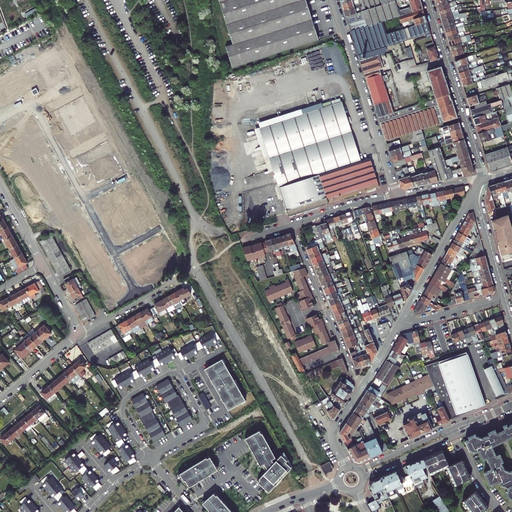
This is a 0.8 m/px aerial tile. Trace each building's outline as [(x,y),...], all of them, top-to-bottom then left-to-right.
[(220,0),(235,45),(228,48),(234,69),(320,42),(306,0),(220,0)] [(341,4),(343,10),(359,5),(359,3),(353,5),(353,2),(358,1),(357,0),(354,0),(352,1),(341,4)] [(361,11),(381,5),(379,0),(357,0),(358,1),(359,3),(359,5),(361,11)] [(419,0),(415,0),(409,2),(411,8),(408,8),(398,11),(400,15),(422,8),(419,0)] [(350,31),(383,21),(399,16),(400,15),(398,11),(395,1),(381,5),(361,11),(345,16),(350,31)] [(439,7),(440,11),(457,6),(456,5),(457,5),(456,2),(455,2),(439,7)] [(345,16),(361,11),(359,5),(343,10),(345,16)] [(457,6),(440,11),(442,16),(457,11),(459,10),(458,8),(458,9),(457,6)] [(26,18),(38,12),(36,8),(24,15),(26,18)] [(399,28),(400,30),(426,21),(422,8),(400,15),(399,16),(401,23),(408,21),(409,24),(399,28)] [(442,16),(443,20),(460,14),(460,13),(458,14),(457,11),(442,16)] [(445,24),(462,18),(466,17),(465,15),(467,14),(467,12),(461,14),(460,14),(443,20),(445,24)] [(463,21),(462,18),(445,24),(446,28),(456,25),(466,22),(466,20),(463,21)] [(350,31),(359,61),(368,58),(368,56),(371,55),(372,57),(379,54),(379,55),(384,53),(386,48),(385,46),(430,32),(426,21),(400,30),(387,34),(383,21),(350,31)] [(447,33),(449,37),(464,32),(463,28),(447,33)] [(449,37),(450,42),(461,38),(466,37),(464,32),(449,37)] [(461,38),(450,42),(452,47),(462,44),(462,43),(467,41),(466,39),(461,40),(461,38)] [(462,44),(452,47),(453,52),(469,47),(470,46),(468,42),(462,44)] [(438,59),(434,45),(426,48),(430,61),(438,59)] [(453,52),(455,56),(466,53),(469,52),(469,51),(470,50),(470,48),(469,48),(469,47),(453,52)] [(455,56),(456,61),(467,57),(466,53),(455,56)] [(368,58),(359,61),(362,67),(381,61),(379,55),(379,54),(372,57),(371,55),(368,56),(368,58)] [(467,57),(456,61),(458,67),(473,62),(482,59),(481,57),(478,58),(477,54),(467,57)] [(396,63),(398,71),(416,65),(414,57),(396,63)] [(381,61),(362,67),(365,78),(381,74),(379,69),(383,68),(381,61)] [(458,67),(460,73),(482,66),(482,64),(474,66),(473,62),(458,67)] [(460,73),(462,79),(477,74),(476,71),(478,70),(480,70),(485,69),(484,66),(482,66),(460,73)] [(449,94),(441,67),(427,71),(435,98),(449,94)] [(490,86),(511,80),(509,74),(508,72),(488,79),(490,86)] [(381,76),(381,74),(365,78),(378,117),(393,112),(384,85),(381,76)] [(387,74),(381,76),(384,85),(390,83),(387,74)] [(462,79),(464,86),(487,79),(486,75),(478,78),(477,74),(462,79)] [(511,84),(497,89),(501,101),(503,100),(511,97),(511,84)] [(385,140),(408,133),(415,131),(421,129),(457,118),(449,94),(435,98),(393,112),(378,117),(385,140)] [(468,98),(470,106),(487,101),(486,97),(479,99),(478,95),(468,98)] [(511,97),(503,100),(505,109),(509,122),(511,121),(511,97)] [(501,101),(472,110),(473,115),(481,113),(482,117),(491,114),(495,112),(498,111),(505,109),(503,100),(501,101)] [(323,107),(260,128),(273,169),(288,216),(379,186),(370,158),(360,161),(341,101),(323,107)] [(258,124),(260,128),(323,107),(321,104),(258,124)] [(473,115),(476,125),(493,120),(491,114),(482,117),(481,113),(473,115)] [(476,125),(479,134),(497,129),(496,124),(501,122),(500,118),(498,119),(493,120),(476,125)] [(440,132),(441,134),(445,133),(460,129),(458,122),(443,127),(444,130),(440,132)] [(507,142),(504,131),(503,127),(497,129),(479,134),(482,143),(492,140),(491,136),(490,136),(489,135),(497,132),(501,144),(507,142)] [(268,171),(273,169),(260,128),(255,130),(268,171)] [(460,129),(445,133),(446,139),(462,134),(460,129)] [(446,139),(444,139),(445,142),(441,143),(442,146),(453,143),(464,139),(462,134),(446,139)] [(468,152),(464,139),(453,143),(457,156),(468,152)] [(493,170),(511,164),(511,160),(508,146),(484,154),(489,169),(493,170)] [(472,165),(468,152),(457,156),(444,160),(440,147),(428,151),(433,165),(438,182),(453,178),(449,167),(454,166),(452,162),(459,160),(461,168),(472,165)] [(389,151),(391,157),(409,151),(409,148),(407,149),(407,148),(401,150),(400,148),(395,149),(389,151)] [(391,157),(392,162),(404,158),(410,156),(412,156),(410,150),(409,151),(391,157)] [(426,167),(427,172),(431,183),(438,182),(433,165),(426,167)] [(474,171),(472,165),(461,168),(457,170),(458,173),(462,171),(464,176),(473,174),(474,171)] [(414,187),(408,169),(407,166),(401,168),(403,175),(397,177),(401,187),(403,189),(414,187)] [(414,167),(408,169),(414,187),(420,186),(416,175),(414,167)] [(422,173),(416,175),(420,186),(431,183),(427,172),(422,174),(422,173)] [(511,202),(505,181),(500,183),(504,197),(506,196),(509,205),(511,204),(511,202)] [(500,183),(494,184),(497,194),(500,193),(502,199),(504,199),(504,197),(500,183)] [(497,194),(494,184),(489,186),(492,198),(498,197),(497,194)] [(466,195),(464,186),(453,188),(455,197),(466,195)] [(495,207),(492,198),(489,186),(486,201),(486,203),(486,204),(489,212),(493,211),(492,208),(495,207)] [(455,197),(453,188),(445,190),(447,199),(455,197)] [(445,190),(437,192),(439,200),(447,199),(445,190)] [(431,202),(439,200),(437,192),(429,194),(431,202)] [(429,194),(421,195),(423,204),(431,202),(429,194)] [(421,195),(416,196),(419,205),(421,211),(425,210),(424,208),(423,204),(421,195)] [(411,197),(406,199),(408,207),(414,206),(411,197)] [(408,207),(406,199),(400,200),(403,208),(408,207)] [(400,200),(391,202),(394,210),(403,208),(400,200)] [(394,210),(391,202),(383,204),(385,212),(386,216),(393,214),(392,211),(394,210)] [(381,217),(380,213),(378,205),(373,206),(375,215),(376,215),(377,219),(381,217)] [(496,210),(498,217),(506,215),(508,214),(510,213),(507,206),(506,206),(501,208),(496,210)] [(357,219),(364,216),(372,213),(370,207),(367,207),(354,211),(357,219)] [(354,220),(351,211),(346,213),(349,221),(354,220)] [(343,223),(349,221),(346,213),(340,215),(343,223)] [(364,216),(367,222),(375,219),(372,213),(364,216)] [(471,213),(467,220),(475,224),(479,234),(481,234),(475,213),(471,213)] [(343,223),(340,215),(334,217),(337,225),(343,223)] [(511,229),(510,223),(508,224),(506,215),(498,217),(492,220),(495,230),(494,230),(497,241),(498,241),(499,244),(498,244),(502,261),(511,258),(511,229)] [(337,225),(334,217),(326,220),(327,222),(333,238),(334,240),(337,239),(336,236),(334,236),(334,235),(336,235),(333,227),(337,225)] [(368,227),(370,231),(378,228),(375,219),(367,222),(364,223),(365,227),(366,227),(366,228),(368,227)] [(476,235),(479,234),(475,224),(467,220),(464,224),(473,229),(476,234),(476,235)] [(439,229),(437,221),(427,225),(429,232),(439,229)] [(327,222),(316,226),(319,232),(320,232),(322,238),(325,236),(327,240),(333,238),(327,222)] [(473,229),(464,224),(460,232),(468,236),(473,229)] [(316,225),(312,226),(315,233),(316,233),(319,240),(322,238),(320,232),(319,232),(316,226),(316,225)] [(1,231),(5,240),(13,236),(8,227),(1,231)] [(374,243),(382,240),(378,228),(370,231),(374,243)] [(400,228),(394,230),(400,248),(406,246),(403,237),(400,238),(399,233),(401,232),(400,228)] [(416,233),(411,235),(414,243),(421,241),(419,232),(418,230),(417,228),(414,228),(416,233)] [(400,248),(394,230),(389,231),(391,237),(393,236),(394,239),(392,239),(395,249),(400,248)] [(426,230),(419,232),(421,241),(429,238),(426,230)] [(391,237),(389,231),(383,234),(385,240),(387,244),(390,251),(395,249),(392,239),(391,237)] [(414,243),(411,235),(406,236),(405,232),(402,233),(403,237),(406,246),(414,243)] [(468,236),(460,232),(457,237),(470,244),(473,239),(468,236)] [(292,233),(287,235),(292,252),(299,250),(292,233)] [(287,235),(282,236),(288,253),(292,252),(287,235)] [(5,240),(10,249),(18,245),(13,236),(5,240)] [(282,236),(278,238),(283,254),(288,253),(282,236)] [(457,237),(455,242),(467,249),(471,252),(472,249),(468,247),(470,244),(457,237)] [(278,238),(273,239),(276,249),(278,256),(283,254),(278,238)] [(267,241),(267,242),(270,251),(272,257),(275,256),(273,250),(276,249),(273,239),(267,241)] [(243,248),(249,261),(267,255),(266,252),(263,243),(263,242),(256,244),(256,245),(258,251),(254,252),(252,246),(252,245),(243,248)] [(308,249),(310,254),(320,250),(324,248),(326,247),(324,242),(311,248),(308,249)] [(467,249),(455,242),(452,247),(464,255),(467,256),(468,254),(465,253),(467,249)] [(10,249),(15,258),(22,253),(18,245),(10,249)] [(452,247),(449,252),(468,263),(469,261),(463,257),(464,255),(452,247)] [(412,249),(407,251),(416,276),(417,281),(424,268),(417,264),(413,253),(412,249)] [(320,250),(310,254),(312,259),(322,255),(320,250)] [(424,268),(432,254),(425,250),(421,257),(414,253),(413,253),(417,264),(424,268)] [(473,259),(486,255),(485,250),(478,252),(477,253),(473,259)] [(398,278),(401,288),(406,301),(414,288),(410,284),(409,284),(407,285),(405,280),(407,279),(416,276),(407,251),(391,256),(389,257),(398,278)] [(468,263),(449,252),(446,257),(454,262),(465,269),(466,267),(468,263)] [(22,253),(15,258),(20,266),(27,262),(22,253)] [(312,259),(314,263),(329,257),(330,256),(329,254),(327,255),(326,253),(324,254),(322,255),(312,259)] [(488,261),(486,255),(473,259),(471,259),(471,260),(472,266),(488,261)] [(314,263),(316,268),(331,262),(329,257),(314,263)] [(454,262),(446,257),(443,263),(451,267),(454,262)] [(472,266),(474,272),(490,267),(488,261),(472,266)] [(331,262),(316,268),(317,272),(333,266),(331,262)] [(443,263),(440,268),(451,274),(454,269),(451,267),(443,263)] [(258,266),(262,280),(269,278),(265,264),(258,266)] [(317,272),(320,278),(336,271),(334,266),(333,266),(317,272)] [(474,272),(475,278),(492,273),(490,267),(474,272)] [(300,301),(303,308),(305,307),(306,309),(315,305),(313,300),(315,299),(312,293),(311,293),(310,291),(311,291),(308,285),(307,285),(307,283),(308,283),(305,277),(304,276),(306,275),(307,276),(309,275),(307,268),(294,270),(297,276),(295,276),(302,291),(299,292),(303,300),(300,301)] [(440,268),(436,275),(444,280),(455,287),(457,283),(448,278),(451,274),(440,268)] [(320,278),(322,283),(338,277),(337,274),(340,272),(339,270),(336,271),(320,278)] [(464,272),(459,280),(465,301),(471,300),(469,292),(468,290),(467,284),(466,280),(465,276),(464,272)] [(475,278),(477,284),(493,279),(492,273),(475,278)] [(436,275),(432,283),(442,289),(447,292),(449,288),(442,284),(444,280),(436,275)] [(70,276),(64,279),(70,290),(80,285),(76,277),(72,279),(70,276)] [(322,283),(324,289),(333,285),(332,282),(337,280),(338,283),(340,282),(342,281),(341,279),(339,280),(338,277),(322,283)] [(281,296),(281,297),(292,293),(292,291),(295,290),(290,279),(287,280),(288,282),(277,287),(276,285),(271,287),(272,289),(266,291),(271,302),(276,299),(276,298),(281,296)] [(477,284),(479,290),(495,285),(493,279),(477,284)] [(25,288),(30,295),(43,288),(39,280),(25,288)] [(465,301),(459,280),(457,283),(455,287),(451,294),(455,293),(456,296),(458,303),(465,301)] [(432,283),(427,290),(435,295),(438,296),(442,289),(432,283)] [(82,288),(80,285),(70,290),(75,301),(82,298),(80,294),(82,293),(79,289),(82,288)] [(333,285),(324,289),(326,294),(336,290),(334,285),(333,285)] [(471,300),(495,293),(496,290),(495,285),(479,290),(477,290),(469,292),(471,300)] [(191,293),(188,287),(184,289),(183,287),(175,291),(183,304),(187,302),(184,297),(191,293)] [(25,288),(17,292),(22,303),(31,298),(30,295),(25,288)] [(336,290),(326,294),(329,300),(339,296),(336,290)] [(427,290),(425,295),(432,300),(435,295),(427,290)] [(175,291),(168,295),(176,308),(183,304),(175,291)] [(22,303),(17,292),(8,297),(12,305),(14,308),(22,303)] [(393,296),(396,304),(404,300),(401,293),(393,296)] [(339,296),(329,300),(331,305),(349,298),(351,297),(350,295),(346,296),(346,297),(344,298),(342,294),(339,296)] [(176,308),(168,295),(161,299),(166,307),(169,312),(174,309),(176,312),(177,311),(176,308)] [(244,315),(254,310),(245,295),(235,300),(244,315)] [(445,307),(441,305),(440,307),(431,302),(432,300),(425,295),(422,300),(434,308),(437,309),(445,307)] [(380,316),(372,298),(372,296),(366,298),(371,310),(374,318),(380,316)] [(393,296),(386,299),(388,303),(390,309),(393,308),(392,305),(396,304),(393,296)] [(12,305),(8,297),(0,301),(0,308),(2,308),(3,310),(12,305)] [(372,298),(380,316),(385,314),(382,305),(379,307),(375,297),(372,298)] [(349,298),(331,305),(333,311),(351,303),(349,298)] [(155,305),(152,307),(156,313),(166,307),(161,299),(154,303),(155,305)] [(333,311),(335,315),(350,309),(352,308),(351,305),(358,302),(357,300),(356,301),(351,303),(333,311)] [(417,315),(432,311),(434,308),(422,300),(415,312),(417,315)] [(388,303),(382,305),(385,314),(391,312),(390,309),(388,303)] [(293,324),(290,316),(289,317),(286,310),(285,311),(285,309),(286,309),(284,305),(284,306),(279,307),(276,309),(290,339),(292,338),(297,336),(298,336),(296,332),(295,333),(294,331),(295,331),(293,324)] [(141,311),(148,324),(149,326),(153,324),(150,319),(157,316),(156,313),(152,307),(149,309),(148,307),(141,311)] [(335,315),(337,320),(349,315),(348,312),(351,311),(350,309),(335,315)] [(374,318),(371,310),(363,313),(366,321),(374,318)] [(143,327),(148,324),(141,311),(134,316),(140,327),(142,331),(144,330),(143,327)] [(252,312),(243,316),(295,430),(308,424),(281,363),(276,366),(252,312)] [(310,320),(308,321),(311,327),(313,326),(317,334),(320,333),(324,345),(330,342),(332,341),(329,335),(328,333),(329,333),(326,327),(325,327),(325,325),(326,325),(323,319),(321,320),(319,314),(310,318),(310,320)] [(337,320),(339,325),(349,320),(352,319),(354,318),(352,314),(349,315),(337,320)] [(502,315),(495,318),(498,325),(502,324),(503,327),(500,328),(500,327),(498,327),(499,329),(501,332),(506,330),(502,315)] [(126,320),(133,331),(133,332),(140,327),(134,316),(126,320)] [(495,318),(490,319),(494,331),(499,329),(498,327),(498,325),(495,318)] [(494,331),(490,319),(484,322),(487,330),(489,332),(492,331),(494,335),(495,334),(494,331)] [(133,331),(126,320),(115,326),(121,337),(133,331)] [(349,320),(339,325),(341,329),(351,325),(349,320)] [(487,330),(484,322),(479,324),(482,332),(487,330)] [(36,332),(43,340),(52,332),(45,324),(36,332)] [(386,337),(381,324),(378,325),(384,341),(386,337)] [(482,332),(479,324),(473,326),(477,334),(479,333),(481,339),(484,338),(482,332)] [(351,325),(341,329),(343,334),(353,329),(351,325)] [(365,326),(363,327),(369,340),(368,341),(375,356),(378,351),(368,326),(366,327),(365,326)] [(477,334),(473,326),(468,328),(473,340),(474,343),(479,341),(477,334)] [(473,340),(468,328),(463,330),(468,342),(473,340)] [(343,334),(344,338),(357,333),(358,332),(357,331),(354,332),(353,329),(343,334)] [(412,331),(414,342),(416,352),(422,351),(420,343),(417,330),(412,331)] [(468,342),(463,330),(458,332),(463,347),(469,345),(468,342)] [(506,330),(501,332),(495,334),(494,335),(492,336),(493,340),(508,336),(506,330)] [(392,350),(400,353),(406,342),(408,344),(414,342),(412,331),(404,334),(400,336),(392,350)] [(36,332),(30,337),(37,345),(43,340),(36,332)] [(212,332),(206,336),(211,345),(217,341),(212,332)] [(362,332),(360,333),(360,335),(361,337),(363,342),(365,345),(372,362),(375,356),(368,341),(367,338),(365,339),(362,332)] [(458,332),(452,334),(458,348),(463,347),(458,332)] [(344,338),(346,343),(357,338),(355,336),(358,335),(357,333),(344,338)] [(308,338),(302,340),(302,341),(300,342),(300,341),(296,342),(301,353),(318,346),(313,335),(310,336),(311,337),(308,338)] [(206,336),(199,340),(204,348),(211,345),(206,336)] [(492,340),(493,346),(510,342),(508,336),(493,340),(492,340)] [(37,345),(30,337),(24,342),(31,350),(37,345)] [(346,343),(348,348),(354,345),(359,343),(358,342),(360,341),(361,342),(363,342),(361,337),(359,337),(357,338),(346,343)] [(330,342),(331,346),(334,353),(341,350),(336,340),(332,341),(330,342)] [(430,341),(425,342),(427,353),(428,359),(433,357),(432,349),(430,341)] [(22,357),(31,350),(24,342),(15,349),(22,357)] [(510,342),(493,346),(495,352),(511,348),(510,342)] [(193,343),(187,347),(192,356),(198,352),(193,343)] [(363,366),(357,352),(354,345),(348,348),(356,366),(359,368),(363,366)] [(364,348),(361,349),(367,364),(372,362),(365,345),(363,346),(364,348)] [(359,351),(357,352),(363,366),(367,364),(361,349),(360,346),(357,347),(359,351)] [(170,347),(163,351),(169,361),(176,357),(170,347)] [(180,351),(185,359),(192,356),(187,347),(180,351)] [(511,350),(511,348),(495,352),(497,358),(511,353),(511,350)] [(400,353),(392,350),(389,355),(397,359),(400,353)] [(163,351),(156,355),(161,365),(169,361),(163,351)] [(434,384),(443,405),(450,419),(451,418),(459,415),(458,413),(485,404),(471,363),(467,352),(440,361),(426,366),(429,374),(434,384)] [(3,353),(0,355),(0,362),(3,367),(9,361),(3,353)] [(389,355),(386,360),(394,364),(397,359),(389,355)] [(491,366),(484,369),(496,396),(502,393),(503,394),(504,394),(505,394),(506,394),(507,394),(509,393),(506,387),(498,369),(496,364),(493,357),(488,359),(491,366)] [(80,358),(72,366),(77,372),(81,376),(85,373),(81,369),(86,365),(80,358)] [(149,359),(142,363),(148,373),(155,369),(149,359)] [(222,359),(205,369),(228,410),(246,401),(222,359)] [(376,377),(389,384),(400,367),(394,364),(386,360),(376,377)] [(142,363),(135,367),(141,377),(148,373),(142,363)] [(341,366),(341,367),(342,367),(343,367),(346,373),(349,371),(346,364),(341,366)] [(72,366),(64,372),(70,378),(77,372),(72,366)] [(129,371),(122,375),(128,385),(135,381),(129,371)] [(70,378),(64,372),(57,379),(62,385),(67,381),(70,378)] [(77,372),(70,378),(72,381),(73,383),(81,376),(77,372)] [(434,384),(429,374),(387,393),(392,404),(403,399),(403,401),(407,399),(406,397),(416,392),(417,394),(425,391),(424,389),(434,384)] [(122,375),(115,379),(120,389),(128,385),(122,375)] [(57,379),(49,385),(54,391),(62,385),(57,379)] [(168,379),(156,386),(165,402),(167,402),(180,426),(192,419),(178,395),(177,395),(168,379)] [(345,383),(354,391),(356,387),(354,384),(351,382),(352,381),(347,379),(345,383)] [(342,381),(333,395),(345,404),(354,391),(345,383),(342,381)] [(381,397),(388,386),(383,383),(379,390),(371,385),(368,389),(381,397)] [(46,398),(54,391),(49,385),(41,392),(46,398)] [(378,401),(381,397),(368,389),(365,395),(381,405),(382,403),(378,401)] [(207,409),(211,406),(204,392),(199,394),(207,409)] [(143,393),(131,400),(140,416),(139,417),(153,441),(165,435),(151,410),(152,410),(143,393)] [(345,404),(333,395),(331,398),(332,400),(336,405),(342,409),(345,404)] [(381,405),(365,395),(361,400),(374,409),(376,406),(379,408),(381,405)] [(336,405),(332,400),(325,405),(332,418),(336,418),(342,409),(336,405)] [(374,409),(361,400),(357,406),(370,414),(374,409)] [(452,419),(485,404),(458,413),(459,415),(451,418),(452,419)] [(39,405),(31,411),(37,418),(40,421),(48,415),(39,405)] [(441,415),(444,423),(450,420),(450,419),(443,405),(437,407),(441,415)] [(370,414),(357,406),(354,412),(366,420),(368,418),(370,414)] [(389,410),(376,416),(374,417),(377,425),(392,418),(389,410)] [(31,411),(24,418),(29,424),(37,418),(31,411)] [(354,412),(347,422),(360,430),(363,425),(366,420),(354,412)] [(403,423),(410,439),(436,427),(431,415),(428,417),(426,413),(422,414),(421,412),(409,418),(410,420),(403,423)] [(440,425),(444,423),(441,415),(436,417),(440,425)] [(24,418),(16,424),(21,431),(25,428),(27,430),(31,427),(29,424),(24,418)] [(369,439),(365,441),(371,456),(385,450),(381,443),(379,444),(368,418),(366,420),(363,425),(369,439)] [(109,427),(114,434),(124,427),(119,420),(115,423),(113,420),(107,424),(109,427)] [(360,430),(347,422),(340,433),(345,441),(352,437),(351,434),(353,431),(357,434),(360,430)] [(14,437),(21,431),(16,424),(8,431),(14,437)] [(511,424),(508,426),(509,427),(507,427),(506,425),(502,427),(504,430),(496,434),(495,430),(487,433),(488,436),(487,436),(477,440),(475,434),(467,438),(468,440),(465,442),(469,451),(473,449),(474,453),(478,451),(482,461),(486,459),(491,470),(483,473),(489,486),(499,482),(500,485),(504,484),(507,491),(505,492),(509,499),(511,497),(511,471),(506,474),(502,464),(501,465),(501,463),(503,462),(500,454),(496,456),(492,447),(507,441),(506,440),(511,437),(511,424)] [(124,427),(114,434),(118,440),(116,442),(118,445),(124,441),(122,438),(128,434),(124,427)] [(5,444),(14,437),(8,431),(0,438),(5,444)] [(264,464),(267,470),(274,463),(272,460),(275,458),(262,433),(261,434),(259,431),(245,439),(260,466),(264,464)] [(95,433),(90,437),(92,440),(91,441),(97,447),(106,440),(100,433),(98,436),(95,433)] [(354,441),(347,445),(355,460),(360,461),(371,456),(365,441),(362,436),(357,439),(358,443),(356,444),(354,441)] [(106,440),(97,447),(102,454),(103,453),(105,455),(111,451),(108,448),(111,446),(106,440)] [(124,441),(118,445),(120,448),(118,449),(123,455),(131,450),(127,443),(126,444),(124,441)] [(48,442),(45,444),(51,451),(53,449),(48,442)] [(131,450),(123,455),(127,461),(128,460),(131,464),(136,460),(134,457),(135,456),(131,450)] [(447,467),(449,466),(447,462),(444,455),(442,452),(442,450),(434,454),(441,470),(447,467)] [(65,459),(70,466),(79,458),(85,453),(82,451),(77,455),(74,452),(65,459)] [(434,454),(424,459),(430,473),(431,475),(432,474),(435,473),(441,470),(434,454)] [(281,455),(274,463),(267,470),(263,474),(269,479),(262,487),(268,493),(292,467),(286,462),(287,460),(281,455)] [(206,457),(180,473),(185,479),(184,480),(189,486),(217,469),(210,456),(207,458),(206,457)] [(113,457),(104,465),(110,471),(113,474),(119,470),(116,466),(119,464),(113,457)] [(79,458),(70,466),(76,472),(79,469),(81,472),(86,467),(84,465),(85,464),(79,458)] [(430,473),(424,459),(423,458),(406,466),(410,475),(414,482),(415,485),(424,481),(423,479),(428,477),(427,474),(430,473)] [(448,470),(450,474),(452,478),(454,482),(456,486),(471,479),(470,478),(469,474),(464,465),(463,461),(462,460),(450,465),(449,466),(447,467),(448,470)] [(320,466),(325,475),(333,471),(333,468),(329,461),(320,466)] [(86,467),(81,472),(83,475),(82,476),(87,481),(94,475),(90,469),(89,470),(86,467)] [(400,469),(391,473),(399,492),(400,493),(404,491),(405,489),(404,487),(414,482),(410,475),(404,477),(400,469)] [(381,478),(389,496),(399,492),(391,473),(381,478)] [(269,479),(263,474),(261,477),(256,482),(262,487),(269,479)] [(94,475),(87,481),(92,487),(93,486),(96,490),(101,485),(98,482),(99,481),(94,475)] [(47,476),(41,480),(44,483),(42,484),(48,490),(57,482),(52,476),(49,478),(47,476)] [(377,499),(372,502),(377,511),(374,511),(381,511),(383,511),(378,501),(381,499),(382,500),(389,496),(381,478),(371,482),(370,486),(377,499)] [(57,482),(48,490),(53,496),(54,495),(57,498),(62,494),(60,491),(62,489),(57,482)] [(78,487),(72,492),(78,499),(84,494),(83,493),(86,491),(81,486),(79,488),(78,487)] [(479,493),(476,490),(462,501),(465,503),(467,506),(470,510),(471,511),(480,511),(489,506),(488,505),(486,502),(479,493)] [(232,511),(215,492),(203,503),(210,511),(232,511)] [(62,494),(57,498),(59,501),(58,502),(63,507),(70,501),(65,495),(64,496),(62,494)] [(20,505),(25,511),(34,504),(29,498),(28,499),(26,496),(20,501),(23,503),(20,505)] [(447,511),(450,511),(441,496),(435,500),(442,511),(447,511)] [(70,501),(63,507),(66,511),(75,511),(77,511),(74,508),(75,507),(70,501)] [(368,504),(372,511),(374,511),(377,511),(372,502),(368,504)]
